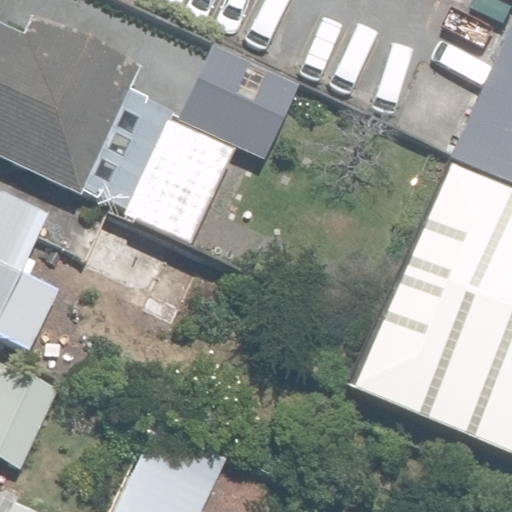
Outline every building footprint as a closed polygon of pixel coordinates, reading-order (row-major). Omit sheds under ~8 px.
[(511,15),(451,147),(511,172),(511,15)] [(294,90),(204,56),(177,126),(268,160),(294,90)] [(204,146),(124,111),(81,210),(97,217),(76,268),(140,295),(204,146)] [(511,213),(439,181),(344,398),(511,471),(511,213)] [(38,216),(0,198),(0,351),(23,363),(61,281),(17,261),(38,216)] [(20,511),(0,503),(0,502),(0,511),(20,511)]
